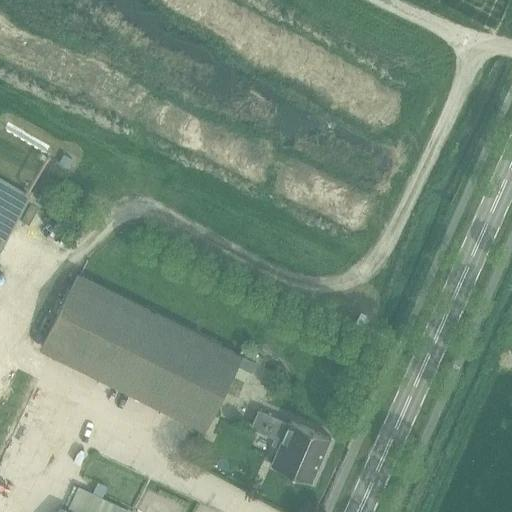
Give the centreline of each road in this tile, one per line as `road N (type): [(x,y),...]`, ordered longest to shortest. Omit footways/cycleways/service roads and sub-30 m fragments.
road 1 (track): [(67,422),(50,373),(13,354),(59,264),(118,214),(151,211),(302,283),(340,285),(367,270),(424,171),(474,52),(462,31),(399,0)]
road 2 (secondary): [(356,511),(511,159)]
